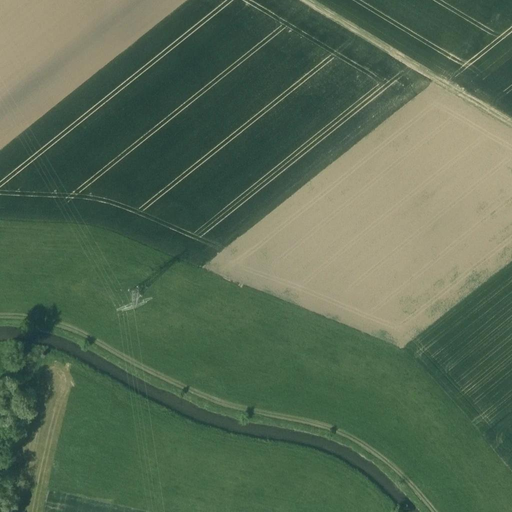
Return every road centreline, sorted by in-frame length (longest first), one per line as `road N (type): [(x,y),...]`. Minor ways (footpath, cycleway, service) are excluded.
road 1 (track): [(0,316),(53,322),(208,398),(351,439),(438,511)]
road 2 (track): [(511,126),(300,0)]
